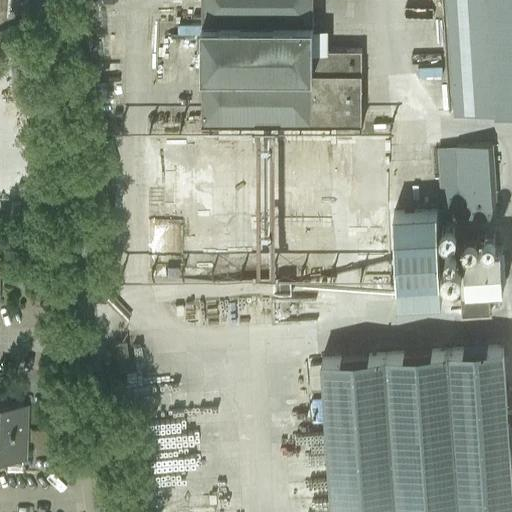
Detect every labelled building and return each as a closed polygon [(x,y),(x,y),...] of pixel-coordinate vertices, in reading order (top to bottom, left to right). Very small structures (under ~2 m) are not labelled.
[(201,0),(202,122),(361,122),(361,48),(313,48),(313,0),(201,0)] [(454,114),(496,111),(511,110),(511,0),(446,0),(449,44),(431,46),(436,113),(453,113),(454,114)] [(183,270),(183,250),(342,251),(342,232),(352,232),(352,215),(336,215),(337,127),(164,126),(163,230),(149,230),(149,253),(160,253),(160,270),(183,270)] [(493,141),(455,144),(455,145),(438,146),(440,174),(457,172),(460,217),(498,214),(493,141)] [(437,207),(393,210),(399,301),(442,299),(437,207)] [(465,248),(467,288),(504,286),(502,246),(465,248)] [(490,288),(462,290),(463,310),(491,308),(490,288)] [(117,365),(118,365),(128,364),(125,339),(114,340),(117,365)] [(321,356),(331,511),(511,511),(511,458),(504,344),(321,356)] [(0,428),(26,430),(27,403),(0,402),(0,428)] [(26,430),(0,428),(0,455),(25,456),(26,430)]
